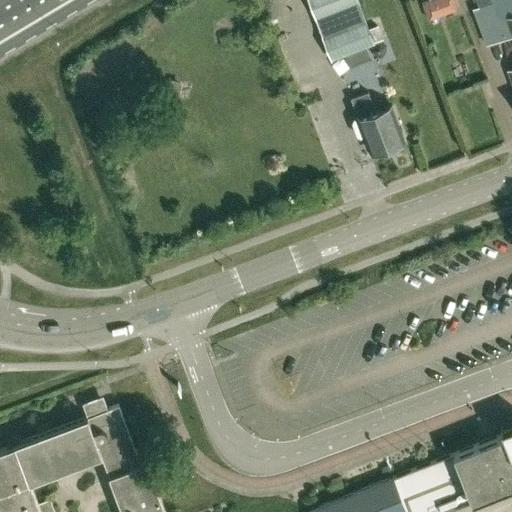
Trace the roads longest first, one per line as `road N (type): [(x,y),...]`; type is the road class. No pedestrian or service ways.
road 1 (tertiary): [(140,322),(511,181)]
road 2 (tertiary): [(140,322),(94,336),(0,327)]
